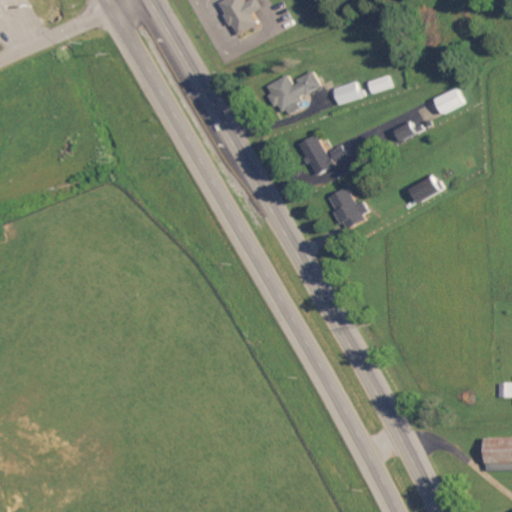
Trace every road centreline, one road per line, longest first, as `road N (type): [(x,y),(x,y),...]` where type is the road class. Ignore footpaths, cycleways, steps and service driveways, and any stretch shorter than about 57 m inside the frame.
road 1 (trunk): [(111,0),(399,511)]
road 2 (trunk): [(441,511),(154,0)]
road 3 (residential): [(115,6),(0,56)]
